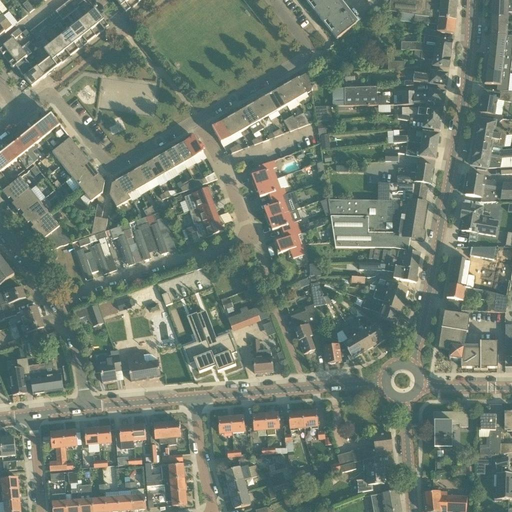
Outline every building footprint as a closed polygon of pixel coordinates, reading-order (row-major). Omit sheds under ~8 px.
[(70,0),(64,6),(71,14),(79,8),(73,0),(70,0)] [(129,11),(135,7),(129,0),(115,0),(125,12),(128,10),(129,11)] [(339,0),(305,0),(338,41),(356,26),(359,24),(339,0)] [(390,0),(389,12),(411,15),(456,20),(457,0),(390,0)] [(501,25),(507,25),(508,13),(511,12),(511,0),(508,0),(503,0),(490,0),(490,18),(501,18),(501,25)] [(23,5),(23,6),(30,14),(34,10),(28,1),(23,5)] [(64,6),(56,12),(55,12),(59,17),(60,16),(63,21),(71,14),(64,6)] [(96,11),(87,17),(100,34),(106,30),(105,28),(108,26),(96,11)] [(59,17),(55,12),(51,16),(55,20),(59,17)] [(456,20),(411,15),(410,22),(414,22),(414,24),(429,26),(429,23),(439,24),(438,32),(454,35),(456,20)] [(0,37),(12,28),(3,16),(0,18),(0,37)] [(87,17),(79,24),(92,41),(100,34),(87,17)] [(490,18),(490,35),(507,35),(507,25),(501,25),(501,18),(490,18)] [(38,25),(42,30),(47,27),(43,22),(38,25)] [(79,24),(70,31),(83,47),(92,41),(79,24)] [(34,29),(38,34),(42,30),(38,25),(34,29)] [(22,34),(22,33),(19,29),(10,36),(13,40),(14,40),(22,34)] [(419,35),(426,36),(432,37),(433,30),(420,29),(419,35)] [(70,31),(62,37),(75,54),(83,47),(70,31)] [(488,48),(511,47),(511,34),(507,35),(490,35),(488,48)] [(53,44),(66,61),(75,54),(62,37),(53,44)] [(424,38),(423,44),(419,43),(401,43),(400,50),(415,51),(422,52),(451,56),(453,42),(437,40),(424,38)] [(20,49),(14,40),(13,40),(0,50),(0,52),(6,60),(20,49)] [(58,67),(66,61),(53,44),(44,51),(50,58),(58,67)] [(511,56),(511,47),(488,48),(487,60),(511,61),(511,56)] [(25,59),(25,60),(27,58),(20,49),(6,60),(13,69),(15,67),(25,59)] [(449,69),(451,56),(422,52),(421,59),(434,61),(433,67),(449,69)] [(50,58),(34,71),(37,75),(33,79),(37,84),(58,67),(50,58)] [(32,88),(37,84),(33,79),(37,75),(34,71),(25,60),(25,59),(15,67),(32,88)] [(487,60),(486,72),(510,74),(511,61),(487,60)] [(388,62),(383,62),(382,71),(388,71),(404,70),(404,63),(388,62)] [(431,76),(415,74),(414,83),(446,88),(448,75),(431,72),(431,76)] [(509,87),(510,74),(486,72),(484,84),(509,87)] [(309,73),(287,85),(296,101),(312,92),(309,73)] [(287,106),(296,101),(287,85),(278,91),(287,106)] [(333,107),(333,108),(378,107),(378,106),(390,106),(389,97),(378,97),(377,88),(338,89),(332,89),(332,107),(333,107)] [(278,91),(269,96),(278,112),(287,106),(278,91)] [(414,93),(403,93),(394,93),(394,107),(414,106),(414,104),(429,104),(444,106),(446,93),(430,91),(430,95),(414,95),(414,93)] [(511,92),(501,93),(499,101),(511,103),(511,102),(511,92)] [(269,96),(267,97),(259,101),(268,117),(278,112),(269,96)] [(492,99),(482,97),(479,113),(481,114),(495,116),(497,100),(492,99)] [(259,101),(250,107),(259,122),(268,117),(259,101)] [(402,109),(402,116),(411,115),(442,120),(443,108),(427,105),(426,110),(413,108),(413,109),(402,109)] [(249,128),(259,122),(250,107),(241,112),(249,128)] [(330,107),(314,108),(317,122),(332,121),(330,107)] [(241,112),(231,118),(240,133),(249,128),(241,112)] [(304,127),(310,125),(303,114),(294,119),(300,129),(304,127)] [(476,131),(506,136),(507,130),(496,128),(497,123),(499,123),(503,120),(503,117),(495,116),(481,114),(480,119),(480,121),(478,121),(476,131)] [(442,120),(411,115),(402,116),(398,116),(398,120),(410,122),(409,127),(423,129),(440,132),(442,120)] [(293,117),(284,122),(283,122),(290,133),(300,129),(294,119),(293,117)] [(231,118),(222,123),(231,139),(231,138),(240,133),(231,118)] [(48,119),(35,129),(43,139),(52,133),(60,143),(68,137),(55,119),(48,119)] [(319,136),(327,135),(325,122),(317,123),(319,136)] [(213,130),(221,144),(231,139),(222,123),(214,128),(213,130)] [(26,153),(43,139),(35,129),(18,142),(26,153)] [(474,143),(504,147),(506,136),(476,131),(474,143)] [(394,144),(407,143),(437,148),(439,135),(423,133),(423,134),(417,133),(416,138),(409,137),(394,138),(394,144)] [(330,150),(329,136),(320,137),(321,150),(330,150)] [(52,153),(62,166),(80,152),(70,139),(52,153)] [(185,143),(194,159),(203,153),(195,139),(193,139),(185,143)] [(18,142),(1,156),(9,166),(18,159),(26,170),(35,163),(26,153),(18,142)] [(194,159),(185,143),(176,148),(184,164),(193,159),(194,159)] [(437,148),(407,143),(406,156),(419,158),(435,160),(437,148)] [(503,159),(504,159),(505,154),(503,153),(504,147),(474,143),(472,155),(503,159)] [(166,154),(175,169),(184,164),(176,148),(166,154)] [(62,166),(72,178),(90,164),(80,152),(62,166)] [(385,162),(397,163),(398,154),(385,153),(385,162)] [(157,159),(166,175),(175,169),(166,154),(157,159)] [(472,167),(488,169),(501,169),(511,168),(511,158),(504,159),(503,159),(472,155),(470,164),(472,165),(472,167)] [(9,166),(1,156),(0,156),(0,188),(1,190),(9,183),(1,173),(9,166)] [(157,159),(147,165),(156,180),(166,175),(157,159)] [(261,173),(252,177),(254,182),(252,183),(254,188),(277,180),(273,170),(276,168),(274,162),(259,167),(261,173)] [(72,178),(82,190),(100,176),(90,164),(72,178)] [(389,185),(389,202),(414,202),(425,204),(428,185),(432,186),(434,167),(417,164),(411,165),(411,173),(415,173),(415,177),(397,177),(397,185),(389,185)] [(138,170),(147,185),(156,180),(147,165),(138,170)] [(147,185),(138,170),(129,175),(138,191),(147,185)] [(205,179),(208,184),(218,180),(214,174),(205,179)] [(138,191),(129,175),(119,181),(131,201),(128,196),(138,191)] [(468,175),(465,196),(482,199),(481,203),(484,203),(500,202),(501,200),(511,200),(511,184),(503,184),(485,181),(485,178),(468,175)] [(82,190),(86,195),(81,199),(86,205),(91,202),(91,203),(103,194),(105,182),(100,176),(82,190)] [(21,178),(3,192),(13,205),(31,191),(21,178)] [(269,195),(271,201),(286,195),(284,189),(281,190),(277,180),(254,188),(256,194),(258,193),(260,199),(269,195)] [(119,181),(112,185),(110,196),(117,209),(131,201),(119,181)] [(190,212),(213,203),(210,196),(212,195),(210,188),(184,198),(190,212)] [(31,191),(13,205),(22,217),(40,203),(31,191)] [(289,202),(286,195),(271,201),(273,206),(264,210),(266,215),(264,216),(266,222),(289,213),(285,203),(289,202)] [(328,200),(334,243),(335,248),(374,249),(375,236),(393,236),(393,238),(410,240),(420,241),(421,241),(423,239),(423,237),(423,235),(422,234),(421,232),(420,232),(425,205),(425,204),(414,202),(389,202),(328,200)] [(32,229),(50,215),(40,203),(22,217),(32,229)] [(215,203),(213,203),(190,212),(195,226),(218,217),(215,210),(218,209),(217,206),(215,203)] [(462,231),(478,234),(495,238),(496,233),(497,224),(498,223),(489,221),(488,221),(481,220),(482,216),(483,208),(463,204),(461,218),(460,221),(463,222),(462,231)] [(282,228),(284,234),(299,228),(296,222),(301,220),(297,210),(289,213),(266,222),(269,227),(270,226),(272,232),(282,228)] [(163,212),(153,216),(155,222),(157,221),(165,218),(163,212)] [(50,215),(32,229),(49,251),(60,248),(72,244),(50,215)] [(200,241),(203,240),(223,232),(220,224),(223,223),(220,217),(218,217),(195,226),(200,241)] [(102,219),(95,218),(91,237),(92,237),(95,236),(99,235),(102,219)] [(146,218),(136,222),(138,228),(148,224),(146,218)] [(108,220),(102,219),(99,235),(105,232),(108,220)] [(129,224),(119,228),(121,234),(124,233),(131,230),(129,224)] [(167,256),(158,226),(150,228),(160,259),(167,256)] [(119,228),(110,231),(114,243),(120,241),(119,239),(125,236),(124,233),(121,234),(119,228)] [(301,235),(299,229),(299,228),(284,234),(286,240),(277,243),(279,249),(277,249),(278,253),(278,256),(279,255),(288,252),(289,254),(289,256),(289,259),(290,259),(290,258),(292,257),(293,260),(305,255),(298,236),(301,235)] [(97,242),(107,238),(105,233),(105,232),(99,235),(95,236),(97,242)] [(152,260),(142,232),(134,235),(144,263),(152,260)] [(89,238),(78,242),(81,248),(91,244),(89,239),(89,238)] [(116,275),(105,240),(92,244),(104,279),(116,275)] [(126,240),(118,242),(127,270),(135,267),(126,240)] [(384,251),(381,264),(388,265),(418,271),(421,254),(408,252),(405,251),(403,264),(401,263),(401,262),(396,261),(398,251),(391,250),(391,252),(384,251)] [(90,252),(77,256),(87,284),(100,279),(90,252)] [(473,290),(475,279),(475,277),(468,276),(470,262),(454,259),(449,286),(473,290)] [(8,263),(0,269),(0,286),(14,275),(6,265),(8,264),(8,263)] [(381,264),(381,265),(359,264),(359,271),(387,272),(387,271),(394,273),(393,279),(399,280),(399,281),(416,284),(418,271),(388,265),(381,264)] [(377,286),(375,292),(403,301),(407,289),(390,284),(385,282),(383,287),(377,285),(377,286)] [(314,307),(326,305),(324,298),(318,283),(310,285),(314,305),(314,307)] [(15,285),(0,289),(0,304),(2,312),(3,313),(15,309),(13,303),(26,299),(22,288),(16,290),(15,285)] [(489,302),(488,312),(506,313),(508,297),(482,292),(473,290),(449,286),(447,300),(448,300),(466,303),(467,298),(489,302)] [(384,303),(382,307),(384,308),(399,313),(401,313),(400,312),(403,301),(375,292),(373,299),(384,303)] [(326,305),(332,303),(331,301),(327,296),(324,298),(326,305)] [(129,298),(117,302),(120,312),(132,308),(129,298)] [(362,308),(369,311),(380,314),(379,319),(389,323),(388,326),(394,328),(395,325),(397,325),(400,317),(398,317),(399,313),(384,308),(382,307),(364,301),(362,308)] [(315,313),(314,307),(314,305),(304,308),(306,312),(291,317),(295,330),(304,355),(309,353),(309,355),(314,353),(314,352),(315,351),(310,338),(312,337),(311,333),(317,331),(315,313)] [(261,322),(261,320),(269,317),(264,306),(256,309),(249,312),(247,308),(240,311),(241,314),(229,319),(234,332),(261,322)] [(20,313),(23,324),(40,318),(37,307),(20,313)] [(98,307),(87,310),(86,309),(74,313),(77,320),(89,316),(90,319),(93,318),(94,324),(102,321),(98,307)] [(17,316),(15,309),(3,313),(5,319),(5,320),(17,316)] [(199,345),(186,350),(185,348),(184,348),(190,364),(191,364),(190,363),(195,361),(199,374),(211,369),(210,367),(215,365),(218,373),(219,373),(197,314),(196,314),(200,323),(194,325),(198,336),(195,337),(199,345)] [(231,340),(216,346),(207,322),(201,324),(197,314),(219,373),(219,370),(223,369),(224,371),(236,366),(231,354),(235,352),(236,354),(237,353),(230,334),(229,335),(231,340)] [(470,318),(456,316),(445,314),(443,324),(446,324),(445,330),(442,329),(442,330),(440,346),(441,346),(446,347),(446,351),(451,352),(449,360),(462,362),(462,369),(474,369),(474,368),(480,368),(480,371),(481,371),(481,368),(487,368),(487,369),(497,369),(497,344),(481,344),(481,343),(480,343),(480,350),(464,350),(461,349),(463,334),(468,335),(468,334),(467,334),(470,318)] [(40,318),(23,324),(16,327),(19,335),(21,342),(33,338),(32,333),(44,329),(40,318)] [(361,326),(375,348),(374,346),(377,344),(378,346),(386,341),(385,340),(388,338),(384,332),(381,334),(376,325),(371,328),(365,318),(359,322),(361,326)] [(269,336),(275,333),(271,323),(265,326),(269,336)] [(354,324),(348,328),(364,353),(374,347),(374,348),(375,348),(361,326),(357,329),(354,324)] [(340,355),(343,354),(346,353),(346,354),(349,360),(352,359),(364,353),(348,328),(342,332),(348,342),(344,344),(343,343),(338,344),(340,355)] [(341,362),(340,355),(338,344),(336,333),(328,334),(331,348),(325,349),(328,365),(330,364),(331,365),(334,364),(335,363),(341,362)] [(255,375),(273,373),(272,357),(260,358),(259,340),(252,341),(255,375)] [(149,355),(143,356),(143,354),(127,356),(131,383),(161,378),(158,361),(157,361),(156,360),(155,358),(154,357),(153,356),(152,356),(151,355),(150,355),(149,355)] [(106,357),(99,359),(103,384),(117,382),(115,373),(122,372),(120,356),(106,358),(106,357)] [(18,360),(10,361),(10,369),(18,368),(18,360)] [(45,367),(29,369),(33,396),(64,391),(61,375),(55,376),(53,363),(45,365),(45,367)] [(13,396),(27,394),(23,369),(9,371),(10,379),(8,379),(9,389),(12,388),(13,396)] [(317,412),(303,413),(304,429),(310,428),(310,430),(318,429),(317,412)] [(480,415),(480,425),(480,431),(479,431),(479,438),(489,438),(489,449),(480,449),(480,459),(500,456),(500,455),(501,444),(501,429),(500,429),(500,432),(495,431),(496,416),(489,416),(488,413),(486,412),(484,412),(482,413),(481,415),(480,415)] [(304,429),(303,413),(289,414),(290,431),(298,431),(298,429),(304,429)] [(460,428),(468,428),(468,413),(433,413),(433,425),(436,425),(436,429),(433,429),(433,434),(435,434),(435,447),(452,447),(452,425),(460,425),(460,428)] [(266,416),(267,430),(267,436),(275,436),(275,430),(279,429),(278,415),(266,416)] [(267,430),(266,416),(253,417),(254,431),(267,430)] [(244,418),(231,419),(232,433),(245,432),(244,418)] [(218,420),(219,427),(219,434),(232,433),(231,419),(218,420)] [(179,423),(167,424),(168,444),(168,446),(177,446),(176,438),(181,438),(179,423)] [(168,444),(167,424),(154,425),(155,440),(160,439),(160,445),(168,444)] [(132,427),(133,441),(149,440),(148,432),(146,432),(145,426),(132,427)] [(132,427),(119,428),(121,443),(133,441),(132,427)] [(98,430),(99,444),(112,443),(110,429),(98,430)] [(98,430),(85,431),(86,445),(99,444),(98,430)] [(65,448),(66,447),(77,446),(76,432),(64,433),(65,448)] [(64,433),(63,433),(50,435),(52,451),(55,451),(56,463),(50,463),(50,472),(66,471),(66,464),(67,464),(66,447),(65,448),(64,433)] [(373,447),(373,445),(362,448),(365,460),(381,456),(379,451),(392,449),(390,435),(383,436),(383,435),(381,435),(381,437),(374,437),(375,447),(373,447)] [(1,439),(2,457),(16,456),(14,438),(1,439)] [(511,444),(510,445),(501,444),(500,455),(511,452),(511,444)] [(352,453),(351,453),(338,456),(340,467),(354,463),(352,453)] [(285,458),(272,458),(275,472),(287,469),(285,458)] [(510,467),(508,458),(507,458),(507,459),(495,461),(494,461),(496,469),(497,469),(501,468),(501,474),(497,474),(497,475),(497,495),(495,495),(495,502),(501,502),(501,500),(511,500),(511,474),(508,474),(508,467),(509,467),(510,467)] [(4,472),(17,471),(16,462),(3,463),(4,472)] [(356,470),(354,463),(340,467),(342,474),(356,470)] [(183,466),(169,467),(170,480),(184,479),(183,466)] [(225,473),(228,485),(243,481),(251,479),(248,466),(240,469),(240,468),(231,470),(231,471),(225,473)] [(383,466),(363,468),(364,482),(357,482),(358,494),(373,491),(372,485),(384,485),(383,466)] [(66,502),(66,511),(80,511),(78,487),(77,473),(68,474),(69,485),(71,484),(72,502),(66,502)] [(272,486),(271,481),(268,473),(264,475),(268,487),(272,486)] [(65,482),(64,474),(50,475),(51,483),(65,482)] [(3,491),(19,490),(18,478),(0,480),(0,485),(2,485),(3,491)] [(170,480),(165,481),(147,482),(147,487),(164,485),(165,494),(185,492),(184,479),(170,480)] [(228,485),(231,497),(247,493),(243,481),(228,485)] [(289,488),(294,486),(292,482),(273,488),(272,486),(268,487),(272,500),(276,499),(274,492),(289,487),(289,488)] [(78,487),(80,511),(92,511),(92,500),(91,486),(78,487)] [(0,503),(4,503),(20,501),(19,490),(3,491),(3,492),(0,492),(0,503)] [(187,505),(185,492),(165,494),(166,502),(172,502),(173,507),(187,505)] [(374,498),(376,511),(401,511),(398,492),(381,495),(381,497),(374,498)] [(251,506),(247,493),(231,497),(235,510),(241,508),(242,509),(251,506)] [(440,493),(423,494),(424,511),(466,511),(467,498),(440,496),(440,493)] [(53,503),(53,511),(66,511),(66,502),(65,494),(52,495),(53,503)] [(133,511),(146,510),(145,497),(132,498),(133,511)] [(119,511),(123,511),(133,511),(132,498),(118,499),(119,511)] [(92,500),(92,511),(106,511),(105,499),(92,500)] [(119,511),(118,499),(105,499),(106,511),(119,511)] [(4,503),(4,511),(20,511),(20,501),(4,503)]
